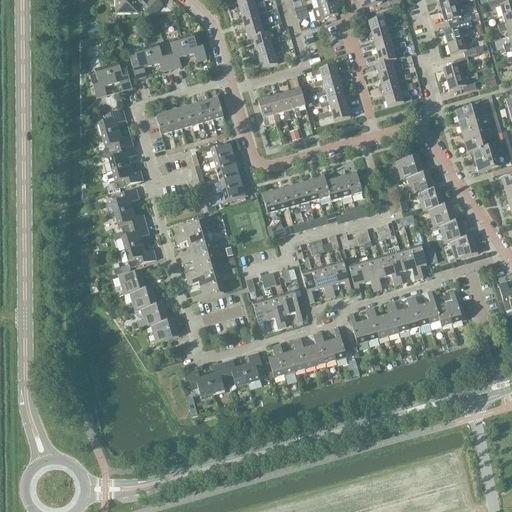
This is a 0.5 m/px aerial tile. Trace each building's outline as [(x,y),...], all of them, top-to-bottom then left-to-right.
[(138,2),(137,0),(117,0),(117,14),(138,14),(138,5),(142,5),(146,8),(145,9),(152,16),(162,5),(156,0),(153,0),(149,5),(145,2),(138,2)] [(262,0),(256,0),(254,1),(253,0),(233,0),(235,5),(238,4),(240,9),(240,10),(256,5),(255,5),(264,3),(262,0)] [(316,0),(319,9),(344,2),(343,0),(316,0)] [(381,0),(363,0),(365,3),(356,6),(358,12),(383,5),(381,0)] [(442,13),(459,8),(457,2),(464,0),(463,0),(448,0),(439,3),(442,13)] [(509,0),(503,0),(501,1),(490,4),(492,10),(500,8),(503,17),(511,14),(511,3),(511,4),(509,0)] [(344,2),(319,9),(322,22),(339,17),(337,10),(345,8),(344,2)] [(242,21),(258,16),(266,13),(265,9),(257,11),(256,5),(240,10),(240,9),(236,10),(238,15),(241,14),(242,20),(242,21)] [(481,6),(479,7),(481,16),(487,14),(485,5),(481,6)] [(459,8),(442,13),(445,24),(450,22),(452,28),(470,22),(471,22),(470,17),(470,16),(462,19),(459,8)] [(308,13),(296,16),(298,21),(309,18),(308,13)] [(499,30),(511,25),(511,14),(503,17),(505,24),(498,27),(499,30)] [(268,20),(268,19),(260,22),(258,16),(242,21),(242,20),(239,21),(241,26),(244,25),(245,30),(246,31),(261,27),(261,26),(269,24),(268,20)] [(372,35),(389,30),(388,30),(396,28),(395,24),(387,26),(385,19),(369,24),(366,25),(368,30),(371,29),(372,35)] [(452,31),(444,33),(445,37),(447,47),(464,42),(461,31),(472,28),(470,22),(452,28),(452,31)] [(509,38),(511,37),(511,25),(499,30),(500,34),(507,32),(509,38)] [(94,35),(92,27),(86,29),(88,36),(94,35)] [(250,41),(268,36),(268,35),(272,34),(271,30),(263,32),(261,27),(246,31),(245,30),(242,31),(244,36),(246,35),(248,42),(250,41)] [(375,45),(391,41),(391,40),(399,38),(398,34),(390,36),(389,30),(372,35),(369,35),(371,41),(374,40),(375,45)] [(182,40),(187,58),(195,56),(198,64),(207,62),(200,38),(195,40),(194,36),(182,40)] [(256,51),(271,47),(271,45),(280,43),(279,39),(270,41),(268,36),(250,41),(251,46),(255,45),(256,50),(256,51)] [(511,48),(511,37),(509,38),(510,45),(499,48),(500,51),(511,48)] [(179,60),(187,58),(182,40),(164,45),(165,48),(172,72),(182,69),(179,60)] [(394,51),(405,48),(404,43),(393,46),(391,41),(375,45),(372,46),(373,51),(376,51),(378,55),(378,56),(394,51)] [(465,60),(467,59),(477,56),(477,55),(476,51),(467,53),(464,42),(447,47),(450,57),(463,54),(465,60)] [(172,72),(165,48),(160,50),(159,46),(146,49),(152,69),(159,66),(162,75),(172,72)] [(259,61),(274,57),(274,56),(283,53),(282,49),(273,52),(271,47),(256,51),(256,50),(253,51),(254,56),(257,55),(259,60),(259,61)] [(502,56),(506,55),(511,53),(511,48),(500,51),(502,56)] [(145,71),(152,69),(146,49),(129,54),(137,82),(147,79),(145,71)] [(380,60),(381,66),(397,61),(411,57),(410,53),(396,57),(394,51),(378,56),(378,55),(375,56),(376,61),(380,60)] [(259,61),(259,60),(256,61),(257,66),(260,65),(262,72),(277,68),(277,66),(286,64),(285,60),(276,62),(274,57),(259,61)] [(447,82),(464,78),(461,67),(469,65),(467,59),(465,60),(455,63),(457,69),(444,72),(447,82)] [(379,78),(396,74),(395,73),(403,71),(402,67),(402,66),(394,68),(393,64),(398,63),(397,61),(381,66),(373,68),(374,73),(377,72),(379,78)] [(108,69),(113,87),(121,85),(123,94),(133,91),(126,64),(108,69)] [(311,75),(312,79),(320,77),(322,82),(339,78),(341,77),(340,73),(338,74),(336,67),(319,72),(311,75)] [(113,87),(108,69),(96,72),(96,76),(91,77),(97,101),(107,98),(105,89),(113,87)] [(382,89),(399,84),(398,83),(411,80),(409,75),(397,79),(396,74),(379,78),(376,79),(378,84),(380,83),(382,88),(382,89)] [(325,93),(342,88),(344,87),(343,84),(341,85),(339,78),(322,82),(314,85),(315,89),(323,87),(325,93)] [(464,78),(447,82),(449,93),(462,89),(464,95),(476,92),(475,86),(467,88),(464,78)] [(385,99),(401,94),(409,91),(408,87),(400,89),(399,84),(382,89),(382,88),(379,89),(380,94),(383,93),(385,99)] [(328,103),(345,98),(347,98),(346,94),(344,95),(342,88),(325,93),(317,95),(318,99),(318,100),(327,98),(328,103)] [(290,95),(295,112),(297,119),(301,118),(299,110),(306,108),(300,89),(295,90),(296,93),(291,94),(290,95)] [(290,95),(291,94),(290,91),(285,93),(286,96),(280,97),(279,98),(284,115),(286,122),(291,121),(288,113),(295,112),(290,95)] [(385,99),(382,100),(383,104),(386,104),(388,109),(405,104),(412,102),(411,98),(403,100),(401,94),(385,99)] [(279,98),(280,97),(280,95),(274,96),(275,99),(270,100),(269,101),(274,117),(276,125),(280,124),(278,116),(284,115),(279,98)] [(306,98),(309,108),(315,106),(313,96),(306,98)] [(208,103),(214,123),(224,120),(218,98),(213,99),(214,102),(208,103)] [(269,101),(270,100),(269,98),(264,99),(265,102),(258,104),(263,120),(264,120),(266,128),(270,126),(268,119),(274,117),(269,101)] [(331,114),(348,109),(350,108),(349,104),(346,105),(345,98),(328,103),(320,105),(321,110),(329,108),(331,114)] [(214,123),(208,103),(208,101),(203,102),(204,104),(198,106),(204,126),(214,123)] [(204,126),(198,106),(197,104),(193,105),(194,107),(188,109),(193,129),(204,126)] [(193,129),(188,109),(187,107),(183,108),(183,110),(177,112),(183,132),(193,129)] [(348,109),(331,114),(323,116),(324,120),(333,118),(334,124),(351,120),(351,119),(353,119),(352,114),(349,115),(348,109)] [(458,125),(478,119),(476,109),(453,115),(454,119),(456,119),(458,125)] [(183,132),(177,112),(176,110),(172,111),(173,113),(167,114),(173,135),(183,132)] [(102,138),(121,132),(119,125),(126,123),(124,112),(100,119),(102,125),(98,126),(102,138)] [(173,135),(167,114),(166,112),(162,114),(163,116),(156,117),(162,138),(173,135)] [(461,135),(481,129),(478,119),(458,125),(456,125),(457,130),(459,129),(461,135)] [(464,145),(484,139),(481,129),(461,135),(459,136),(460,140),(462,140),(464,145)] [(297,131),(290,133),(291,137),(293,142),(299,140),(298,135),(297,131)] [(104,156),(134,148),(131,138),(123,140),(121,132),(102,138),(105,149),(104,150),(103,152),(104,156)] [(487,150),(484,139),(464,145),(462,146),(463,150),(465,150),(466,157),(470,156),(470,155),(487,150)] [(214,164),(234,158),(236,157),(235,153),(232,153),(230,147),(211,153),(214,164)] [(111,173),(131,167),(129,160),(136,158),(134,148),(104,156),(105,160),(108,161),(111,173)] [(474,165),(495,159),(492,148),(487,150),(470,155),(470,156),(471,159),(473,159),(474,165)] [(424,176),(424,175),(418,157),(396,164),(402,183),(408,181),(424,176)] [(217,174),(237,168),(239,168),(238,163),(235,164),(234,158),(214,164),(217,174)] [(495,159),(474,165),(472,165),(473,169),(476,169),(477,175),(498,169),(495,159)] [(131,167),(111,173),(116,191),(144,183),(141,173),(133,175),(131,167)] [(220,184),(240,178),(242,178),(241,173),(238,174),(237,168),(217,174),(220,184)] [(347,178),(353,198),(363,196),(356,173),(352,174),(353,177),(347,178)] [(435,191),(430,173),(424,175),(424,176),(408,181),(413,198),(418,196),(435,191)] [(353,198),(347,178),(346,176),(342,177),(343,179),(337,181),(343,201),(353,198)] [(325,184),(326,184),(324,177),(320,178),(320,180),(314,182),(320,202),(330,199),(325,184)] [(223,194),(243,189),(245,188),(244,184),(241,184),(240,178),(220,184),(223,194)] [(502,187),(504,192),(511,189),(511,178),(499,182),(500,187),(502,187)] [(320,202),(314,182),(314,179),(309,181),(310,183),(304,184),(310,205),(320,202)] [(343,201),(337,181),(336,179),(332,180),(332,182),(326,184),(325,184),(330,199),(331,204),(343,201)] [(310,205),(304,184),(304,182),(299,184),(300,186),(294,187),(300,208),(310,205)] [(300,208),(294,187),(294,185),(289,187),(289,189),(284,190),(289,211),(300,208)] [(212,191),(211,186),(205,188),(205,187),(201,188),(203,197),(208,196),(207,193),(212,191)] [(289,211),(284,190),(283,188),(279,189),(279,191),(273,193),(279,214),(289,211)] [(243,189),(223,194),(225,204),(248,198),(247,194),(244,194),(243,189)] [(445,208),(445,207),(440,189),(435,191),(418,196),(423,214),(429,213),(445,208)] [(507,202),(511,200),(511,189),(504,192),(502,192),(503,197),(505,196),(507,202)] [(115,217),(135,211),(133,204),(140,202),(137,191),(113,198),(115,204),(109,206),(112,218),(115,217)] [(279,214),(273,193),(273,191),(268,192),(269,194),(262,196),(268,217),(279,214)] [(389,211),(401,208),(399,201),(387,205),(389,211)] [(456,224),(456,222),(451,205),(445,207),(445,208),(429,213),(434,230),(440,228),(456,224)] [(356,213),(358,221),(369,218),(366,206),(359,207),(360,211),(356,213)] [(401,208),(389,211),(390,217),(402,214),(401,208)] [(123,233),(147,226),(144,216),(137,219),(135,211),(115,217),(118,229),(122,228),(123,233)] [(327,226),(337,223),(333,211),(328,213),(329,217),(325,218),(327,226)] [(349,223),(346,215),(336,218),(334,211),(333,211),(337,223),(338,226),(349,223)] [(349,223),(358,221),(356,213),(346,215),(349,223)] [(316,229),(314,221),(313,218),(307,220),(308,223),(305,224),(307,232),(316,229)] [(316,229),(327,226),(325,218),(314,221),(316,229)] [(467,240),(467,239),(462,221),(456,222),(456,224),(440,228),(445,246),(451,245),(467,240)] [(176,242),(206,233),(203,223),(183,228),(185,235),(175,238),(176,242)] [(296,235),(307,232),(305,224),(294,227),(296,235)] [(125,252),(145,246),(142,239),(150,237),(147,226),(123,233),(125,239),(122,240),(125,252)] [(382,228),(385,240),(391,238),(388,226),(382,228)] [(286,238),(296,235),(294,227),(284,230),(286,238)] [(379,241),(385,240),(382,228),(376,229),(379,241)] [(275,241),(286,238),(284,230),(272,233),(275,241)] [(361,233),(364,246),(371,244),(367,232),(361,233)] [(189,249),(209,243),(206,233),(176,242),(177,246),(187,243),(189,249)] [(359,247),(364,246),(361,233),(355,235),(359,247)] [(331,244),(333,251),(339,249),(336,237),(330,239),(331,244)] [(344,251),(350,249),(347,237),(340,239),(344,251)] [(467,240),(451,245),(456,262),(478,256),(473,237),(467,239),(467,240)] [(422,241),(425,251),(431,249),(428,239),(422,241)] [(324,253),(322,247),(321,242),(315,243),(318,255),(324,253)] [(182,262),(212,254),(209,243),(189,249),(191,256),(181,258),(182,262)] [(312,257),(318,255),(315,243),(309,245),(312,257)] [(145,246),(125,252),(128,264),(130,269),(133,268),(157,262),(154,252),(147,254),(145,246)] [(297,261),(304,259),(300,247),(294,249),(297,261)] [(421,271),(427,269),(421,248),(411,251),(419,281),(423,280),(421,271)] [(415,283),(419,281),(411,251),(400,254),(406,275),(412,273),(415,283)] [(195,270),(215,264),(212,254),(182,262),(183,267),(193,264),(195,270)] [(401,276),(406,275),(400,254),(390,257),(399,287),(403,286),(401,276)] [(394,289),(399,287),(390,257),(380,260),(386,281),(391,279),(394,289)] [(435,258),(428,260),(430,266),(437,264),(435,258)] [(380,282),(386,281),(380,260),(369,263),(378,293),(382,292),(380,282)] [(333,266),(339,287),(344,285),(347,295),(352,293),(343,263),(333,266)] [(374,295),(378,293),(369,263),(359,266),(365,286),(371,285),(374,295)] [(188,283),(218,274),(215,264),(195,270),(196,276),(187,279),(188,283)] [(332,289),(339,287),(333,266),(322,269),(331,299),(335,298),(332,289)] [(360,288),(365,286),(359,266),(348,269),(357,299),(363,297),(360,288)] [(327,301),(331,299),(322,269),(312,272),(318,293),(324,291),(327,301)] [(285,285),(291,284),(292,283),(288,271),(282,273),(285,285)] [(147,291),(146,289),(141,272),(119,278),(124,297),(130,295),(147,291)] [(311,294),(318,293),(312,272),(301,275),(310,305),(314,304),(311,294)] [(200,291),(221,285),(218,274),(188,283),(189,287),(199,285),(200,291)] [(267,277),(271,289),(276,288),(273,276),(267,277)] [(264,291),(271,289),(267,277),(261,279),(264,291)] [(250,295),(256,294),(253,282),(246,283),(250,295)] [(511,311),(511,291),(509,292),(507,284),(498,286),(506,313),(511,311)] [(221,285),(200,291),(202,297),(193,299),(194,304),(224,295),(221,285)] [(158,307),(157,306),(152,288),(146,289),(147,291),(130,295),(135,313),(158,307)] [(441,330),(463,324),(454,293),(450,295),(451,298),(438,302),(436,292),(432,294),(433,300),(440,324),(439,324),(441,330)] [(284,297),(290,317),(296,315),(298,325),(303,323),(294,294),(284,297)] [(433,300),(432,294),(427,295),(430,305),(424,307),(430,327),(439,324),(440,324),(433,300)] [(284,319),(290,317),(284,297),(274,300),(282,330),(286,328),(284,319)] [(430,327),(424,307),(418,309),(415,298),(411,300),(420,330),(430,327)] [(278,331),(282,330),(274,300),(263,303),(269,323),(275,321),(278,331)] [(409,333),(420,330),(411,300),(407,301),(410,311),(404,313),(409,333)] [(263,325),(269,323),(263,303),(253,306),(261,336),(266,334),(263,325)] [(409,333),(404,313),(398,315),(395,304),(390,305),(399,335),(409,333)] [(168,323),(168,322),(163,305),(157,306),(158,307),(135,313),(136,316),(137,318),(138,319),(139,319),(140,320),(143,320),(146,329),(151,328),(168,323)] [(389,338),(399,335),(390,305),(386,307),(389,317),(383,319),(389,338)] [(389,338),(383,319),(377,321),(374,310),(370,311),(378,341),(389,338)] [(368,344),(378,341),(370,311),(366,312),(369,323),(362,325),(368,344)] [(368,344),(362,325),(356,326),(353,316),(349,317),(358,347),(368,344)] [(168,323),(151,328),(156,345),(179,339),(174,321),(168,322),(168,323)] [(330,343),(336,363),(347,360),(338,330),(334,331),(336,342),(330,343)] [(336,363),(330,343),(324,345),(322,335),(317,336),(326,366),(336,363)] [(315,369),(326,366),(317,336),(313,337),(316,348),(310,349),(315,369)] [(315,369),(310,349),(304,351),(301,341),(297,342),(305,372),(315,369)] [(295,374),(305,372),(297,342),(292,343),(295,354),(289,355),(295,374)] [(295,374),(289,355),(283,357),(280,346),(276,348),(284,377),(295,374)] [(274,380),(284,377),(276,348),(272,349),(275,360),(269,361),(270,367),(265,368),(268,380),(274,379),(274,380)] [(243,367),(248,387),(260,383),(259,380),(265,378),(258,355),(248,358),(250,365),(243,367)] [(248,387),(243,367),(235,370),(233,362),(223,365),(230,388),(235,387),(236,391),(248,387)] [(350,371),(356,369),(355,362),(348,364),(350,371)] [(224,390),(230,388),(223,365),(213,368),(215,375),(208,378),(213,397),(225,393),(224,390)] [(213,397),(208,378),(200,380),(198,372),(188,375),(194,398),(200,397),(201,400),(213,397)]
